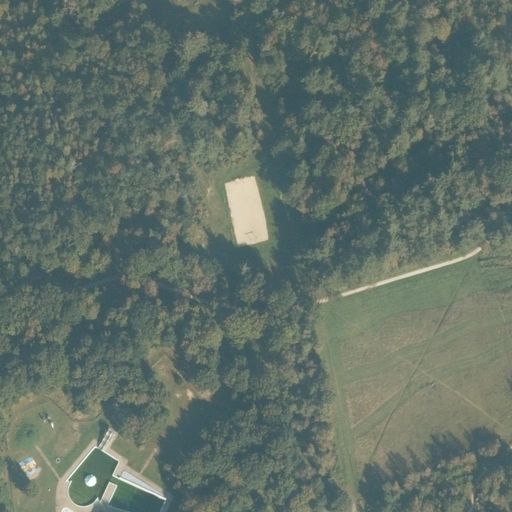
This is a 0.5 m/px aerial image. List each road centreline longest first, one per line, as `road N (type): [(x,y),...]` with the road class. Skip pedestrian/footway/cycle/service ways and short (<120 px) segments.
road 1 (unknown): [(348,495),(316,478),(300,400),(277,353),(139,310),(0,348)]
road 2 (track): [(348,495),(314,302)]
road 3 (unknown): [(348,495),(485,447),(511,420)]
road 4 (track): [(270,154),(299,274),(314,302)]
